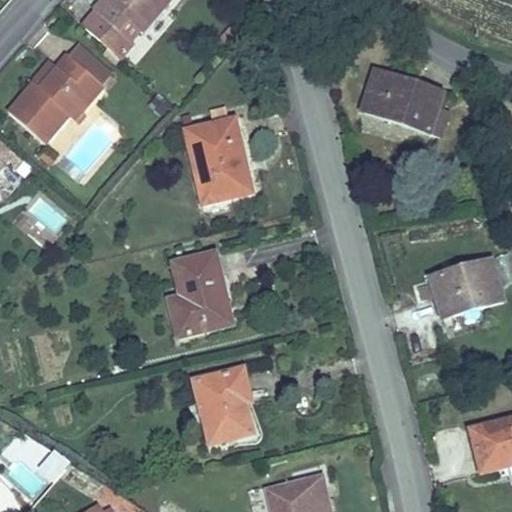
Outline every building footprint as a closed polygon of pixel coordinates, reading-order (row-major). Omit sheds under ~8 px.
[(108,48),(121,60),(134,44),(120,32),(129,22),(143,34),(173,0),(104,0),(95,12),(99,15),(86,29),(108,48)] [(134,44),(143,34),(129,22),(120,32),(134,44)] [(81,48),(71,59),(101,86),(111,75),(81,48)] [(116,65),(121,60),(108,48),(103,53),(116,65)] [(40,90),(35,85),(9,114),(46,146),(70,118),(77,110),(82,115),(105,89),(101,86),(71,59),(69,57),(58,70),(40,90)] [(33,83),(35,85),(40,90),(58,70),(51,63),(33,83)] [(377,74),(364,114),(431,136),(431,134),(441,138),(448,117),(438,114),(444,96),(417,87),(421,76),(400,70),(396,80),(377,74)] [(86,119),(82,115),(77,110),(70,118),(79,126),(86,119)] [(205,205),(263,192),(246,119),(188,133),(205,205)] [(0,142),(0,184),(21,160),(0,142)] [(48,148),(41,157),(51,166),(58,158),(48,148)] [(440,204),(444,204),(443,194),(430,195),(431,205),(435,205),(435,207),(440,207),(440,204)] [(185,314),(174,317),(179,340),(223,330),(214,294),(225,291),(216,256),(174,266),(181,299),(185,314)] [(504,303),(492,263),(432,280),(437,298),(445,296),(451,318),(504,303)] [(233,327),(225,291),(214,294),(223,330),(233,327)] [(445,296),(437,298),(444,321),(451,318),(445,296)] [(170,302),(174,317),(185,314),(181,299),(170,302)] [(245,395),(250,394),(244,371),(196,383),(211,446),(255,436),(248,406),(245,395)] [(511,421),(472,432),(483,475),(511,467),(511,421)] [(1,476),(42,500),(65,462),(24,437),(1,476)] [(273,511),(331,511),(324,479),(269,492),(273,511)]
